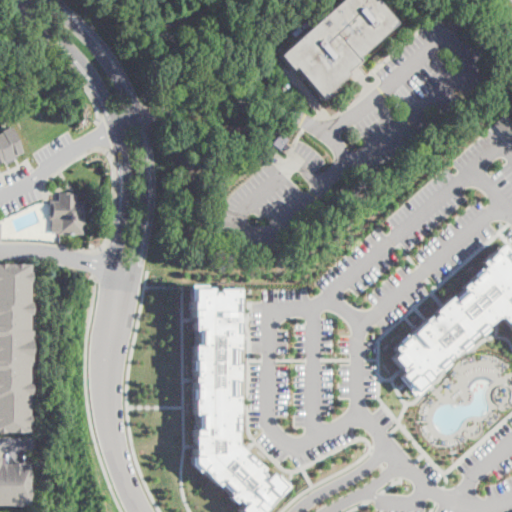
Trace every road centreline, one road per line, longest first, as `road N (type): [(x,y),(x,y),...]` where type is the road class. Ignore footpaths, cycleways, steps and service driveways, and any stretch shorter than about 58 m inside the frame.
road 1 (residential): [(403,465),(451,499),(511,497),(503,199),(358,324),(357,402),(403,465)]
road 2 (residential): [(137,257),(147,183),(139,123),(107,59),(47,0)]
road 3 (residential): [(16,0),(85,68),(115,126),(124,182),(114,251)]
road 4 (residential): [(122,271),(103,400),(115,461),(138,511)]
road 5 (residential): [(137,118),(0,195)]
